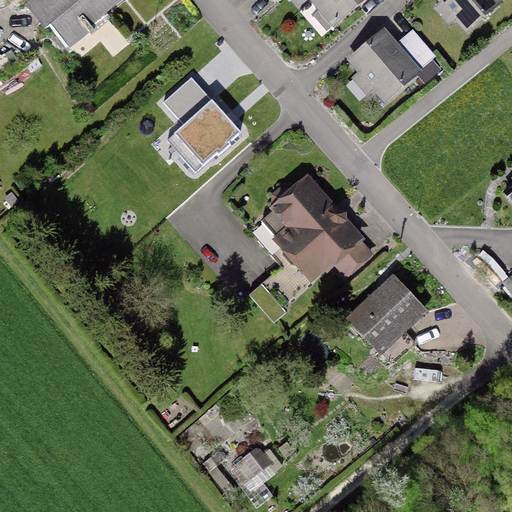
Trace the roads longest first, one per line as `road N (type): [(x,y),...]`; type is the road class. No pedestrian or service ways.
road 1 (residential): [(206,0),(511,347)]
road 2 (track): [(0,244),(218,511)]
road 3 (track): [(511,358),(316,511)]
